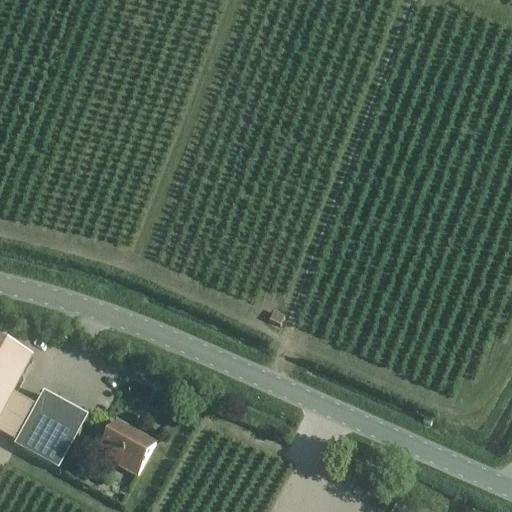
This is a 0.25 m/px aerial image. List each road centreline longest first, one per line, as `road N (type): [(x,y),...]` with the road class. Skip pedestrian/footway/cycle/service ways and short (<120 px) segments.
road 1 (tertiary): [(508,489),(94,306),(0,284)]
road 2 (track): [(268,379),(417,0)]
